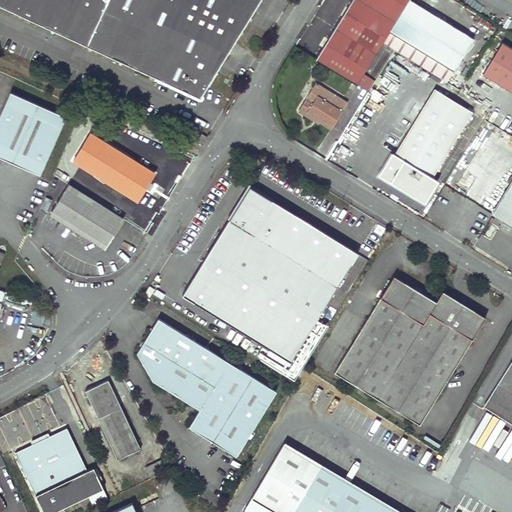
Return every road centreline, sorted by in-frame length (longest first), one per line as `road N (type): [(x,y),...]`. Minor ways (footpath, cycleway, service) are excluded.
road 1 (residential): [(0,394),(93,320),(141,268),(234,113)]
road 2 (unclassified): [(234,113),(511,289)]
road 3 (unknown): [(67,341),(112,375),(139,416),(145,466),(127,470),(112,454),(59,348)]
road 4 (residential): [(234,113),(305,0)]
road 5 (unknown): [(26,250),(51,238),(105,261),(131,228)]
